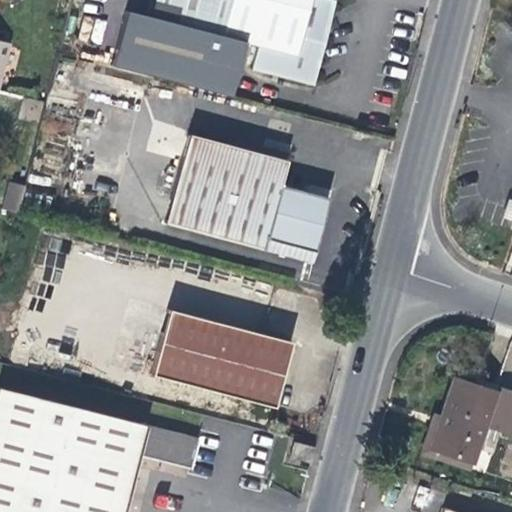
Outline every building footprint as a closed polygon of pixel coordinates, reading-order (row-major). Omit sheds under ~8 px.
[(250,65),(313,80),(331,0),(152,0),(149,14),(254,42),(250,65)] [(163,221),(309,259),(325,196),(278,182),(283,157),(185,131),(163,221)] [(1,207),(18,212),(26,186),(9,181),(1,207)] [(148,373),(272,405),(289,339),(166,308),(148,373)] [(428,447),(470,461),(474,449),(488,454),(496,430),(511,434),(511,392),(504,390),(502,395),(452,378),(439,416),(428,447)] [(0,511),(118,511),(134,452),(191,466),(197,437),(0,388),(0,511)] [(467,469),(470,461),(428,447),(439,416),(433,414),(419,453),(467,469)] [(309,465),(313,446),(291,440),(286,459),(309,465)]
